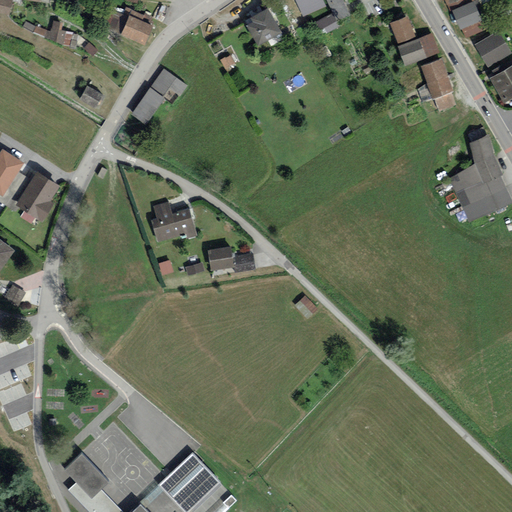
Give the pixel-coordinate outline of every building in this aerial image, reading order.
[(11,0),(0,0),(0,12),(8,14),(11,0)] [(328,0),(338,22),(352,16),(345,0),(328,0)] [(452,0),(470,34),(493,23),(481,0),(452,0)] [(252,20),(246,23),(257,44),(282,30),(268,6),(250,16),(252,20)] [(144,44),(152,25),(130,15),(121,34),(144,44)] [(335,15),(313,24),(318,37),(340,27),(335,15)] [(413,17),(393,24),(408,69),(424,63),(444,56),(436,34),(421,39),(413,17)] [(62,22),(52,21),(50,31),(35,26),(25,21),(23,27),(33,32),(63,45),(77,48),(78,33),(61,29),(62,22)] [(480,41),(494,67),(511,57),(511,46),(502,28),(480,41)] [(459,97),(444,56),(424,63),(431,84),(419,88),(426,109),(459,97)] [(226,69),(235,65),(232,58),(223,61),(226,69)] [(511,66),(494,76),(511,105),(511,66)] [(134,114),(151,125),(174,90),(182,96),(190,84),(164,67),(134,114)] [(103,94),(87,85),(79,99),(95,108),(103,94)] [(450,179),(469,221),(511,202),(501,175),(504,174),(489,135),(468,143),(474,162),(450,179)] [(0,197),(3,199),(23,166),(0,152),(0,197)] [(40,172),(19,206),(45,222),(66,188),(40,172)] [(169,201),(153,206),(156,218),(151,219),(158,241),(185,233),(187,238),(198,234),(190,206),(172,212),(169,201)] [(0,238),(0,266),(14,248),(0,238)] [(230,245),(208,249),(211,269),(234,265),(230,245)] [(253,252),(234,255),(236,271),(256,268),(253,252)] [(170,259),(158,263),(162,275),(174,271),(170,259)] [(202,262),(186,266),(188,275),(204,270),(202,262)] [(317,308),(305,294),(294,304),(306,318),(317,308)] [(148,511),(140,503),(129,511),(123,511),(101,488),(109,480),(81,452),(64,469),(76,482),(69,488),(92,511),(148,511)] [(192,453),(159,484),(185,511),(186,511),(219,481),(192,453)] [(226,511),(238,501),(221,483),(191,511),(226,511)]
